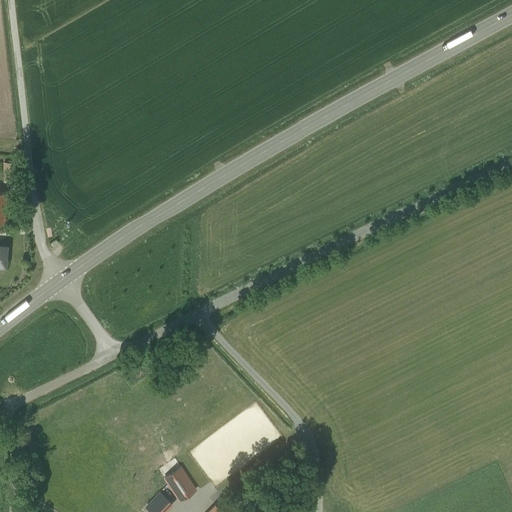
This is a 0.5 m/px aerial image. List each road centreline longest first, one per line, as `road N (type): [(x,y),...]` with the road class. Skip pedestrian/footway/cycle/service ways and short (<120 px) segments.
road 1 (primary): [(61,279),(232,166),(511,9)]
road 2 (unclassified): [(114,354),(511,160)]
road 3 (unclassified): [(61,279),(40,236),(9,0)]
road 4 (unclassified): [(11,511),(12,408),(114,354)]
